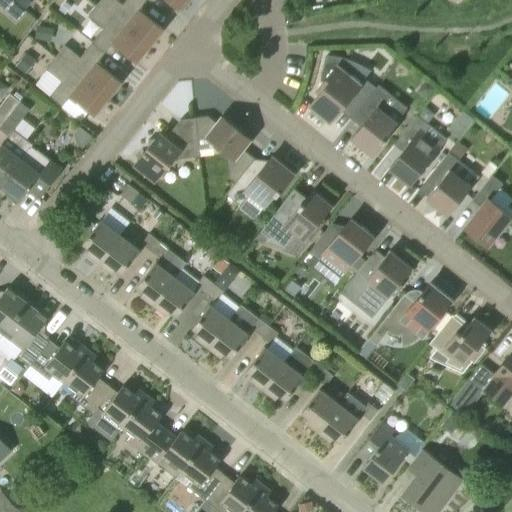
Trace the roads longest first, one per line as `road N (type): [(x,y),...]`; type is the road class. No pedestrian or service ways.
road 1 (residential): [(361,511),(32,240)]
road 2 (residential): [(252,100),(511,296)]
road 3 (residential): [(32,240),(191,44)]
